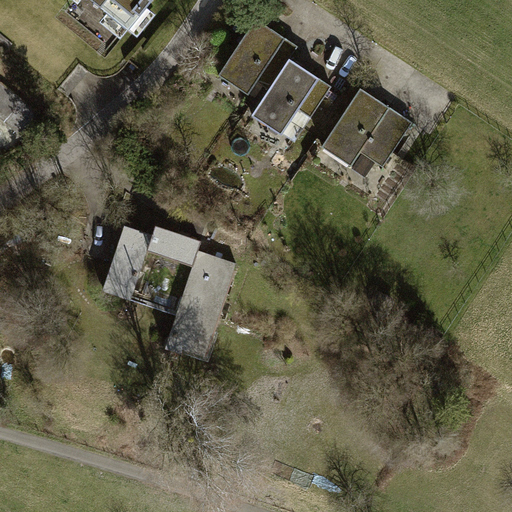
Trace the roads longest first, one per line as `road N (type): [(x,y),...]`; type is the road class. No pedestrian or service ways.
road 1 (residential): [(0,201),(159,76),(214,0)]
road 2 (track): [(247,511),(0,436)]
